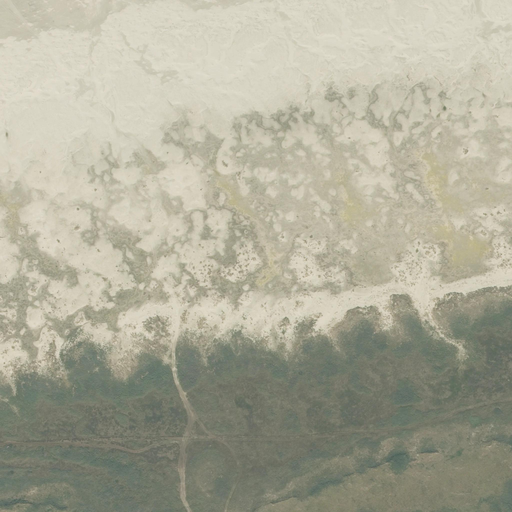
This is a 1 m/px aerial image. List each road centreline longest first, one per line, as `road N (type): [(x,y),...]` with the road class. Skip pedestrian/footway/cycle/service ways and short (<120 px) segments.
road 1 (track): [(0,444),(392,430),(511,398)]
road 2 (track): [(191,511),(181,497),(190,420),(173,369),(178,307),(157,273),(144,211),(123,171),(117,121)]
